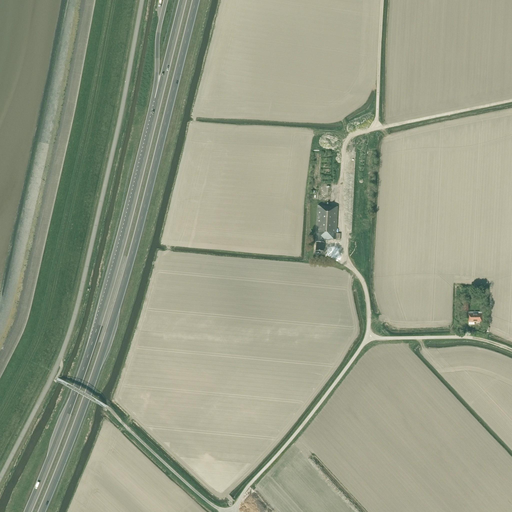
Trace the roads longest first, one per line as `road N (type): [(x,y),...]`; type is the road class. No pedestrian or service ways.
road 1 (trunk): [(42,511),(117,306),(195,0)]
road 2 (unclassified): [(0,479),(69,331),(141,0)]
road 3 (trunk): [(158,99),(93,338),(28,511)]
road 4 (unclassified): [(234,511),(367,335)]
road 5 (track): [(381,0),(376,129),(346,142),(342,179)]
road 6 (unclassified): [(223,511),(108,408)]
road 7 (track): [(367,335),(465,336),(511,350)]
